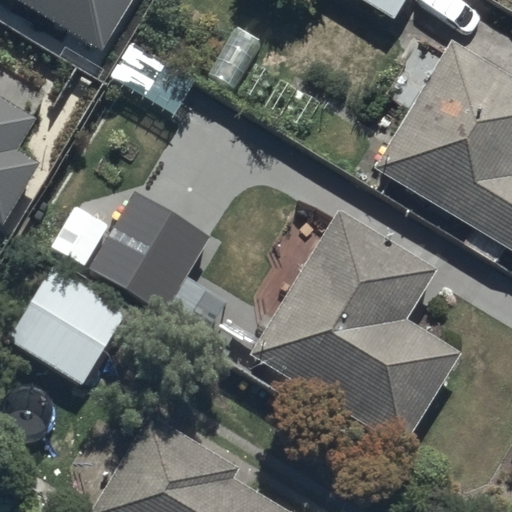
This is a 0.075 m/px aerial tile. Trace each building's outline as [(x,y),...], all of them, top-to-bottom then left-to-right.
[(9,0),(97,54),(130,0),(9,0)] [(402,0),(362,0),(392,18),(402,0)] [(505,276),(511,263),(511,85),(453,50),(443,66),(424,55),(392,106),(417,122),(383,178),(481,237),(470,255),(505,276)] [(0,226),(1,227),(41,164),(16,148),(34,119),(0,98),(0,226)] [(129,192),(85,267),(163,313),(207,237),(129,192)] [(439,270),(331,207),(244,356),(403,449),(461,350),(409,320),(439,270)] [(126,310),(49,265),(5,341),(82,386),(126,310)] [(147,414),(87,511),(280,511),(231,482),(239,470),(147,414)]
